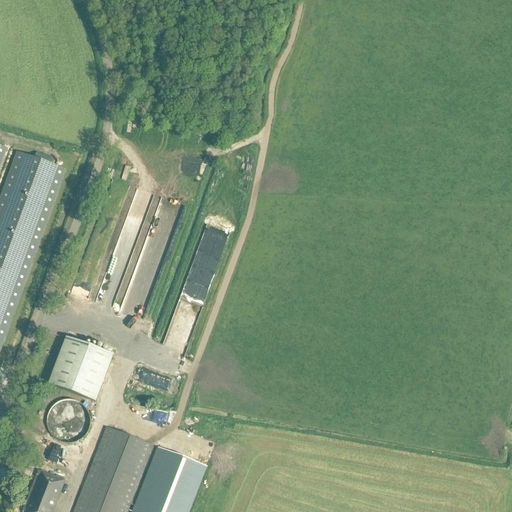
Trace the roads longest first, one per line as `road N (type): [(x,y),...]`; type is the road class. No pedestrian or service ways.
road 1 (track): [(302,0),(272,85),(243,233),(173,433),(102,422),(63,511)]
road 2 (unclassified): [(0,413),(108,128),(110,58),(89,0)]
